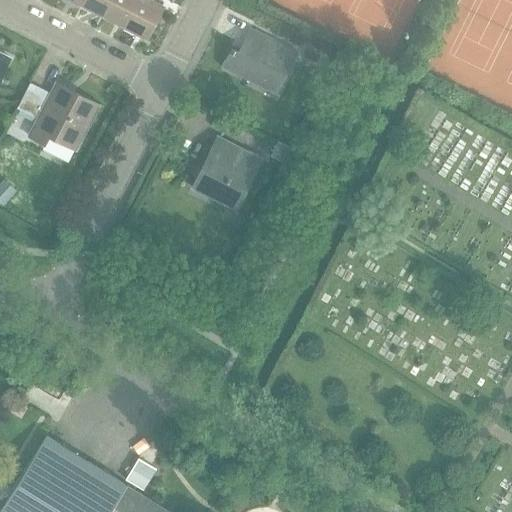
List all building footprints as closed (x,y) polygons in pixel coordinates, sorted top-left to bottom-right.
[(102,17),(110,0),(83,0),(80,6),(102,17)] [(123,28),(137,0),(110,0),(102,17),(123,28)] [(150,0),(137,0),(123,28),(145,39),(162,6),(150,0)] [(275,92),(295,52),(250,28),(238,51),(231,48),(222,65),(275,92)] [(0,53),(0,73),(8,57),(0,53)] [(16,107),(31,115),(44,90),(29,82),(16,107)] [(48,136),(74,149),(98,104),(56,83),(28,136),(44,144),(48,136)] [(191,186),(234,208),(259,159),(216,137),(191,186)] [(0,203),(3,206),(16,191),(3,179),(0,182),(0,203)] [(165,511),(47,438),(0,511),(165,511)] [(125,478),(141,488),(154,466),(138,457),(125,478)]
